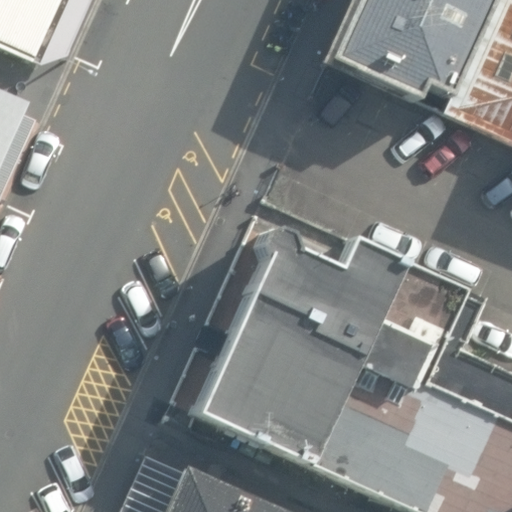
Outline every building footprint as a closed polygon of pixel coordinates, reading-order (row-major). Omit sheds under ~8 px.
[(61,0),(0,0),(0,43),(36,59),(61,0)] [(346,0),(314,71),(346,86),(348,79),(415,110),(422,94),(445,105),(493,0),(346,0)] [(511,0),(493,0),(445,105),(439,117),(511,149),(511,0)] [(0,129),(14,99),(0,92),(0,129)] [(184,420),(392,511),(511,511),(511,427),(508,426),(511,415),(511,377),(458,354),(481,301),(345,243),(329,278),(290,260),(282,239),(268,234),(256,240),(250,256),(255,265),(184,420)] [(273,511),(179,470),(159,511),(273,511)]
